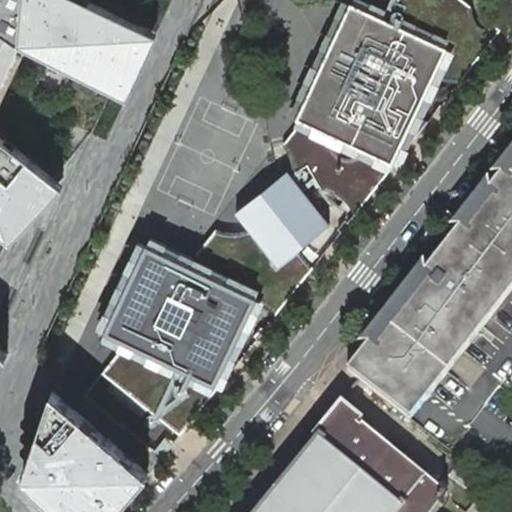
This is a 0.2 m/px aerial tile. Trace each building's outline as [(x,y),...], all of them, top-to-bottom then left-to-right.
[(0,0),(0,201),(45,232),(60,199),(76,175),(0,125),(0,39),(4,32),(123,106),(155,38),(88,0),(0,0)] [(396,0),(382,18),(448,49),(435,77),(437,77),(440,77),(445,78),(452,79),(459,83),(500,29),(494,24),(489,27),(484,28),(479,25),(476,21),(474,17),(473,12),(472,6),(463,0),(396,0)] [(382,18),(351,3),(297,118),(301,121),(394,164),(417,116),(435,77),(448,49),(382,18)] [(394,164),(428,121),(425,120),(423,120),(420,118),(418,117),(417,116),(394,164)] [(354,214),(394,164),(301,121),(283,144),(289,154),(292,164),(292,169),(295,172),(307,165),(319,186),(320,188),(324,189),(330,190),(334,192),(338,195),(343,198),(346,202),(349,205),(352,209),(354,214)] [(511,160),(430,265),(368,344),(366,346),(349,368),(345,372),(358,381),(359,380),(380,398),(409,421),(429,396),(511,292),(511,160)] [(287,171),(236,211),(249,228),(278,265),(299,248),(330,224),(287,171)] [(216,228),(187,265),(255,297),(254,299),(259,300),(264,303),(269,306),(273,310),(276,314),(314,266),(309,262),(306,258),(302,254),(300,250),(299,248),(278,265),(249,228),(245,230),(240,231),(234,232),(226,231),(222,230),(216,228)] [(187,265),(146,245),(107,327),(130,338),(216,379),(225,361),(254,299),(255,297),(187,265)] [(130,338),(102,373),(180,434),(233,369),(230,367),(229,366),(227,364),(225,361),(216,379),(130,338)] [(115,511),(149,474),(52,391),(21,476),(58,511),(115,511)] [(409,421),(380,398),(374,405),(413,438),(485,491),(488,488),(490,484),(449,453),(409,421)] [(364,419),(341,402),(327,419),(325,421),(313,436),(310,432),(307,430),(306,430),(239,511),(435,511),(448,496),(428,480),(360,423),(364,419)] [(508,511),(509,511),(511,507),(511,506),(488,488),(468,511),(508,511)]
